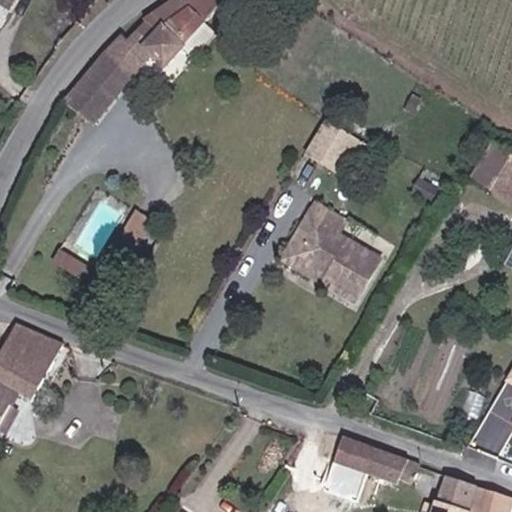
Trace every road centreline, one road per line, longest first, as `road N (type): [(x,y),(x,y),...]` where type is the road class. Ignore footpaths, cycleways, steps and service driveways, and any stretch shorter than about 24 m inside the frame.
road 1 (unclassified): [(0,305),(511,488)]
road 2 (unclassified): [(142,0),(75,64),(0,206)]
